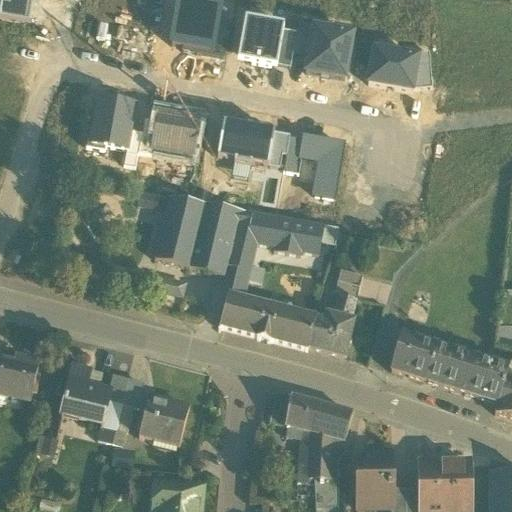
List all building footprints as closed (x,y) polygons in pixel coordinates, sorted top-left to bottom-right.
[(0,19),(28,24),(32,0),(0,0),(0,4),(0,19)] [(196,53),(198,53),(201,35),(214,38),(217,26),(218,24),(220,10),(178,3),(170,49),(182,51),(196,53)] [(275,71),(276,70),(282,34),(283,29),(244,22),(236,64),(275,71)] [(292,57),(307,60),(313,32),(314,25),(298,22),(296,36),(292,57)] [(218,24),(217,26),(212,56),(198,53),(196,53),(195,57),(223,62),(229,26),(218,24)] [(201,35),(198,53),(212,56),(217,26),(214,38),(201,35)] [(352,39),(313,32),(307,60),(304,76),(344,83),(352,39)] [(289,72),(292,57),(296,36),(282,34),(276,70),(289,72)] [(415,62),(373,54),(367,87),(411,96),(411,93),(416,62),(415,62)] [(416,57),(415,62),(416,62),(411,93),(431,92),(428,56),(416,57)] [(98,104),(97,108),(90,148),(105,151),(125,154),(133,111),(98,104)] [(104,155),(105,151),(90,148),(97,108),(93,108),(85,151),(104,155)] [(156,125),(151,153),(192,160),(198,122),(158,115),(156,125)] [(151,153),(156,125),(144,122),(137,158),(150,160),(151,153)] [(249,171),(250,167),(267,170),(273,136),(222,127),(217,161),(233,164),(233,168),(249,171)] [(279,173),(281,158),(285,159),(289,139),(273,136),(267,170),(279,173)] [(285,159),(282,176),(298,179),(301,160),(299,160),(303,143),(289,141),(285,159)] [(342,148),(303,141),(303,143),(299,160),(301,160),(315,162),(320,169),(314,200),(332,203),(342,148)] [(247,183),(249,171),(233,168),(231,180),(247,183)] [(158,200),(140,195),(136,210),(154,214),(158,200)] [(155,264),(189,273),(201,222),(204,208),(169,202),(155,264)] [(273,252),(272,256),(300,261),(300,257),(318,260),(320,247),(323,230),(204,208),(201,222),(235,228),(248,231),(246,239),(258,242),(256,249),(273,252)] [(189,273),(222,281),(225,270),(235,228),(201,222),(189,273)] [(248,231),(235,228),(225,270),(236,272),(230,299),(243,302),(247,285),(251,270),(256,249),(258,242),(246,239),(248,231)] [(320,247),(334,250),(337,232),(323,230),(320,247)] [(265,274),(251,270),(247,285),(261,288),(265,274)] [(338,299),(355,303),(361,279),(339,274),(333,297),(338,299)] [(186,287),(155,278),(150,295),(181,303),(186,287)] [(269,344),(304,353),(312,321),(243,302),(230,299),(227,298),(219,331),(256,340),(256,342),(269,345),(269,344)] [(338,299),(333,319),(350,324),(355,303),(338,299)] [(354,324),(350,324),(333,319),(325,318),(323,325),(314,323),(315,320),(313,320),(305,351),(344,361),(354,324)] [(388,372),(498,408),(505,383),(509,371),(400,336),(388,372)] [(0,399),(30,406),(39,365),(14,359),(12,366),(1,363),(0,366),(0,399)] [(61,418),(102,428),(108,404),(110,397),(108,396),(98,394),(86,391),(90,374),(72,370),(63,407),(64,407),(61,418)] [(102,377),(90,374),(86,391),(98,394),(102,377)] [(108,404),(121,407),(127,384),(112,380),(108,396),(110,397),(108,404)] [(511,384),(505,383),(498,408),(495,416),(511,421),(511,384)] [(142,387),(127,384),(121,407),(121,408),(133,411),(136,412),(139,399),(142,387)] [(269,426),(283,430),(283,429),(289,400),(275,396),(269,426)] [(301,434),(310,436),(317,407),(290,399),(289,400),(283,429),(283,430),(301,435),(301,434)] [(152,450),(175,456),(176,451),(178,452),(188,412),(148,402),(145,414),(138,442),(153,445),(152,450)] [(101,432),(114,435),(114,434),(121,408),(121,407),(108,404),(102,428),(101,432)] [(351,416),(317,407),(310,436),(321,439),(332,442),(344,446),(351,416)] [(126,437),(133,411),(121,408),(114,434),(124,437),(126,437)] [(60,422),(99,431),(101,432),(102,428),(61,418),(60,422)] [(99,431),(96,445),(110,449),(114,435),(101,432),(99,431)] [(124,437),(114,434),(114,435),(110,449),(121,451),(124,437)] [(313,483),(319,483),(321,442),(310,441),(310,436),(301,434),(301,435),(299,464),(297,486),(313,487),(313,483)] [(321,439),(310,436),(310,441),(321,442),(319,483),(331,484),(332,458),(332,442),(321,439)] [(42,458),(52,461),(56,444),(45,442),(42,458)] [(344,446),(332,442),(332,458),(342,459),(344,446)] [(134,454),(113,452),(111,470),(132,472),(134,454)] [(356,478),(356,511),(391,511),(391,493),(390,458),(368,458),(368,478),(356,478)] [(465,511),(466,498),(470,497),(470,465),(436,465),(436,470),(418,470),(419,492),(419,511),(465,511)] [(511,511),(511,474),(490,475),(490,511),(511,511)] [(331,484),(319,483),(313,483),(313,487),(314,508),(332,507),(331,484)] [(199,511),(202,491),(154,487),(151,511),(199,511)] [(419,511),(419,492),(404,493),(404,511),(419,511)] [(404,511),(404,493),(391,493),(391,511),(404,511)]
